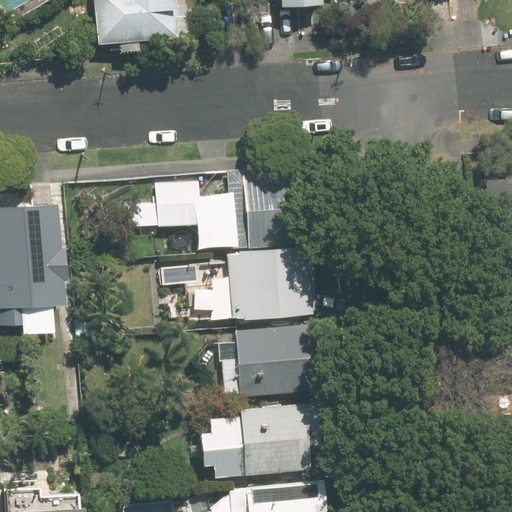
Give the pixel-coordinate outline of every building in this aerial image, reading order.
[(91,0),(91,45),(115,45),(115,52),(140,52),(140,40),(186,40),(186,0),(91,0)] [(230,176),(231,248),(302,248),(302,175),(230,176)] [(511,333),(511,178),(484,181),(496,335),(511,333)] [(203,181),(153,180),(152,203),(129,202),(128,226),(202,227),(203,181)] [(50,307),(63,307),(61,201),(0,201),(0,324),(18,324),(18,334),(51,333),(50,307)] [(194,318),(317,314),(314,267),(314,248),(302,248),(231,248),(224,248),(224,276),(194,276),(194,318)] [(320,323),(233,326),(234,339),(217,340),(219,397),(323,394),(320,323)] [(206,429),(196,429),(198,467),(207,467),(207,477),(324,473),(322,403),(237,406),(237,415),(205,416),(206,429)] [(321,511),(320,481),(253,484),(227,490),(209,511),(208,511),(321,511)]
